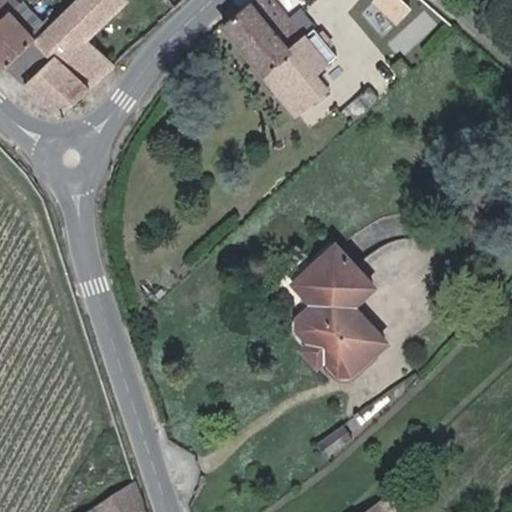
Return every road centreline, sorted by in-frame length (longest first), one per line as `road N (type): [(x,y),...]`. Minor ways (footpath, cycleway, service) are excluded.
road 1 (tertiary): [(166,511),(87,250),(70,157)]
road 2 (secondary): [(70,157),(215,0)]
